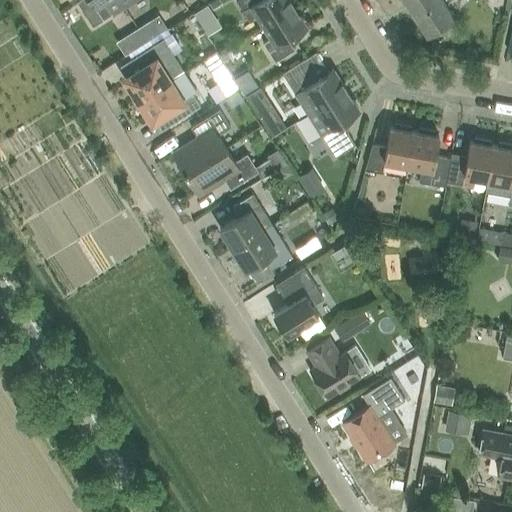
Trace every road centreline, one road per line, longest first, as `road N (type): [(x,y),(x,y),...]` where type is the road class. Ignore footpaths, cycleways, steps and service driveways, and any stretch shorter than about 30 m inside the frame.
road 1 (residential): [(352,511),(30,0)]
road 2 (unclassified): [(141,511),(0,287)]
road 3 (residential): [(511,98),(396,76),(345,0)]
